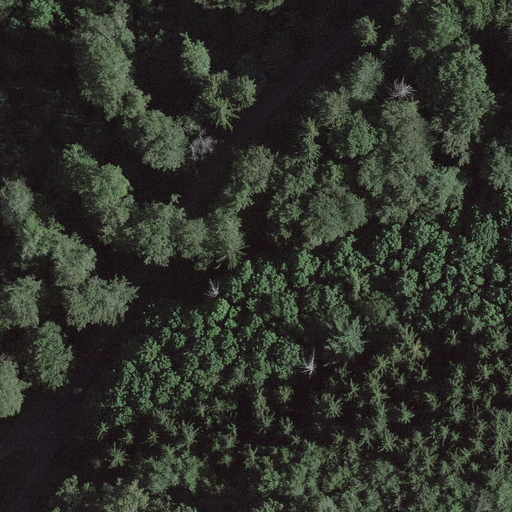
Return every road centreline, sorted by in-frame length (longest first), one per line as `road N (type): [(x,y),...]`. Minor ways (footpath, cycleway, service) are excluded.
road 1 (track): [(56,400),(239,134),(388,0)]
road 2 (track): [(4,511),(56,400)]
